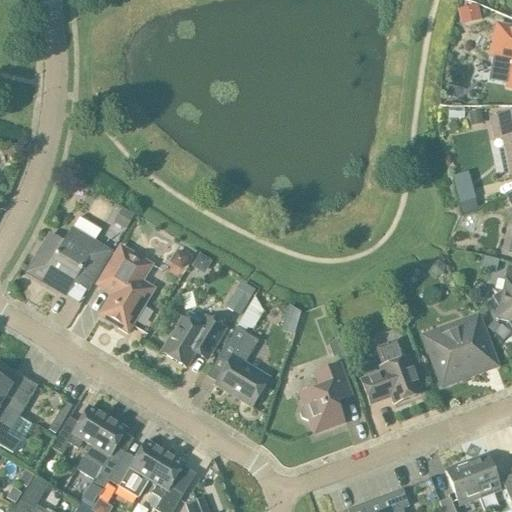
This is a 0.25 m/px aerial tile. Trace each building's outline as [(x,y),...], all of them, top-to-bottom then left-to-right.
[(480,17),(478,6),(458,10),(461,22),(480,17)] [(511,86),(511,29),(497,26),(492,56),(511,59),(511,66),(508,86),(511,86)] [(467,114),(469,124),(482,121),(480,112),(467,114)] [(511,112),(491,117),(496,139),(503,137),(511,174),(511,173),(511,112)] [(475,200),(473,194),(463,189),(456,192),(459,205),(475,200)] [(122,209),(114,223),(123,228),(132,215),(122,209)] [(108,253),(70,230),(63,242),(50,235),(35,261),(33,264),(33,268),(33,272),(35,275),(37,278),(40,280),(65,296),(73,284),(85,291),(108,253)] [(126,333),(152,290),(136,280),(146,264),(120,248),(97,285),(112,294),(99,316),(126,333)] [(210,261),(198,254),(191,266),(201,272),(205,271),(210,261)] [(444,275),(445,267),(439,262),(431,265),(430,273),(436,278),(444,275)] [(511,267),(508,267),(502,291),(492,297),(498,308),(496,319),(507,322),(511,329),(511,267)] [(235,296),(248,304),(255,293),(242,284),(235,296)] [(441,386),(496,366),(477,317),(423,338),(441,386)] [(224,329),(205,318),(198,329),(181,319),(161,353),(185,368),(194,353),(206,360),(224,329)] [(251,408),(268,380),(243,365),(257,342),(235,328),(217,358),(227,364),(214,385),(251,408)] [(405,359),(398,340),(375,349),(381,367),(380,368),(382,373),(360,381),(369,405),(391,396),(394,404),(420,395),(406,358),(405,359)] [(328,344),(333,356),(341,353),(336,341),(328,344)] [(313,435),(343,424),(335,402),(351,397),(339,365),(322,371),(327,384),(298,395),(303,407),(299,414),(301,419),(309,423),(313,435)] [(6,410),(18,418),(24,408),(37,387),(13,372),(6,383),(0,379),(0,403),(4,396),(11,400),(6,409),(6,410)] [(55,435),(72,407),(65,402),(48,430),(55,435)] [(6,409),(0,405),(0,446),(1,447),(13,455),(19,443),(8,436),(13,426),(18,418),(6,410),(6,409)] [(91,446),(107,419),(88,408),(78,424),(69,418),(50,449),(61,455),(68,444),(77,450),(82,441),(91,446)] [(109,482),(125,454),(115,448),(125,431),(107,419),(91,446),(84,458),(101,469),(98,475),(91,486),(92,486),(103,493),(109,482)] [(148,481),(164,454),(145,442),(134,460),(125,454),(109,482),(119,488),(137,499),(148,481)] [(164,454),(148,481),(156,486),(151,494),(160,500),(154,511),(156,511),(172,511),(182,496),(169,487),(183,465),(164,454)] [(466,463),(479,498),(499,490),(486,456),(466,463)] [(458,506),(479,498),(466,463),(445,471),(458,506)] [(510,504),(511,502),(511,476),(501,480),(510,504)] [(34,509),(48,485),(34,477),(20,501),(34,509)] [(103,493),(92,486),(81,504),(92,511),(103,493)] [(402,511),(402,509),(407,507),(403,495),(369,508),(370,511),(402,511)] [(441,511),(454,511),(450,499),(438,503),(441,511)]
